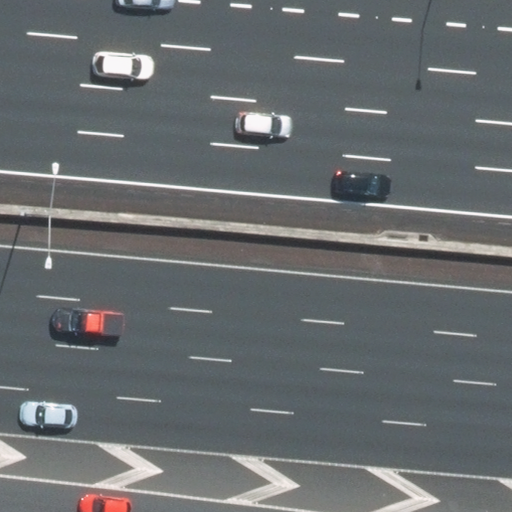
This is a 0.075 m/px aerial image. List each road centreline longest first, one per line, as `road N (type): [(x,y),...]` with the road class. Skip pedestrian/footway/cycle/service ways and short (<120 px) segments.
road 1 (motorway): [(0,125),(511,171)]
road 2 (motorway): [(511,331),(0,288)]
road 3 (motorway): [(136,511),(0,497)]
